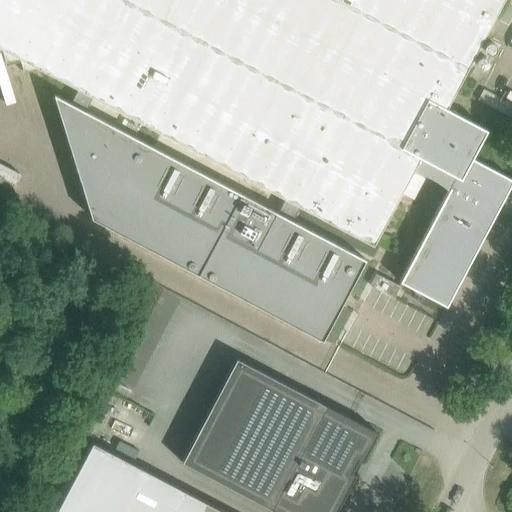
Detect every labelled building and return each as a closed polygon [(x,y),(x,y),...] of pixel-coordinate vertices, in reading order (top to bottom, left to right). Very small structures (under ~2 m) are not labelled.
[(400,281),(446,306),(511,182),(511,179),(472,158),(487,130),(446,108),(503,0),(0,0),(0,48),(1,48),(5,62),(19,57),(23,71),(36,67),(78,89),(70,103),(53,94),(92,218),(323,341),(366,259),(294,221),(301,207),(373,245),(412,171),(418,173),(423,174),(428,176),(433,179),(437,181),(441,184),(444,187),(448,190),(400,281)] [(495,46),(495,45),(494,44),(494,43),(492,43),(490,42),(489,42),(488,42),(487,43),(486,43),(485,44),(485,45),(484,46),(484,47),(484,48),(484,49),(484,50),(485,51),(485,52),(487,53),(488,54),(489,54),(490,54),(492,54),(493,53),(494,52),(495,52),(495,50),(496,49),(496,48),(495,46)] [(488,62),(488,61),(488,60),(487,59),(486,58),(485,57),(484,57),(483,56),(481,56),(479,57),(478,58),(477,59),(477,60),(477,61),(477,63),(477,64),(477,65),(478,66),(479,67),(481,68),(482,68),(484,68),(485,67),(486,67),(486,66),(487,65),(488,64),(488,63),(488,62)] [(376,274),(370,285),(394,298),(400,286),(376,274)] [(378,432),(352,418),(236,358),(181,462),(276,511),(336,511),(356,474),(352,472),(358,460),(362,462),(378,432)] [(56,511),(224,511),(93,443),(56,511)]
